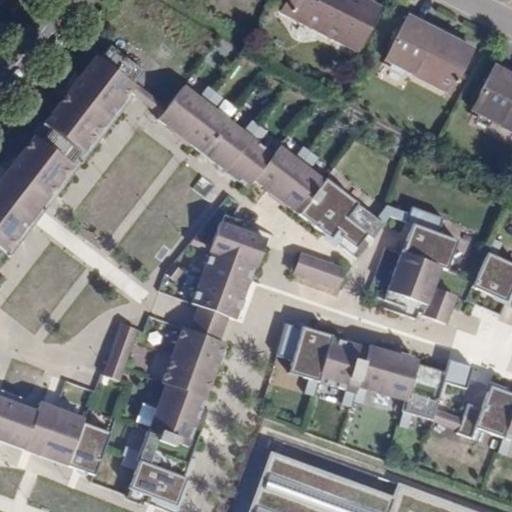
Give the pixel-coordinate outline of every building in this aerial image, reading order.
[(357,49),(377,10),(357,0),(286,0),(282,10),(357,49)] [(450,94),(469,57),(427,34),(430,28),(408,17),(386,61),(450,94)] [(469,57),(472,51),(430,28),(427,34),(469,57)] [(33,137),(1,179),(10,186),(15,178),(31,191),(27,196),(40,206),(88,144),(93,149),(106,132),(100,128),(128,92),(143,72),(110,46),(99,61),(94,57),(43,125),(50,130),(40,143),(33,137)] [(511,132),(511,76),(495,68),(472,111),(511,132)] [(160,116),(158,120),(245,189),(252,180),(349,256),(364,235),(370,240),(382,225),(324,180),(322,183),(278,148),(272,156),(183,87),(166,109),(156,102),(151,109),(160,116)] [(100,128),(106,132),(134,96),(128,92),(100,128)] [(9,258),(93,149),(88,144),(40,206),(30,220),(3,254),(9,258)] [(0,258),(3,254),(30,220),(0,196),(0,258)] [(443,219),(411,208),(405,223),(412,225),(381,308),(412,319),(414,312),(445,325),(453,304),(430,295),(440,269),(446,271),(457,241),(437,234),(443,219)] [(210,253),(192,305),(234,321),(254,269),(256,269),(269,234),(224,215),(221,224),(219,224),(212,244),(195,237),(192,246),(210,253)] [(286,272),(332,289),(340,267),(294,250),(286,272)] [(511,264),(487,253),(471,287),(509,305),(511,299),(511,264)] [(165,274),(174,283),(182,274),(174,265),(165,274)] [(288,374),(345,391),(341,405),(350,408),(355,394),(353,402),(363,405),(367,391),(406,402),(400,428),(409,430),(413,416),(434,422),(455,431),(454,435),(464,438),(468,428),(496,438),(491,452),(500,455),(505,441),(511,443),(511,395),(489,387),(481,410),(467,405),(461,422),(434,412),(445,384),(466,390),(473,367),(449,360),(445,373),(417,365),(418,362),(407,359),(410,351),(378,341),(375,349),(368,347),(367,350),(331,339),(332,336),(286,325),(276,357),(291,362),(288,374)] [(104,377),(119,383),(138,332),(123,326),(104,377)] [(201,408),(225,345),(183,329),(163,384),(167,385),(137,462),(139,463),(129,490),(131,491),(128,500),(143,505),(143,503),(166,511),(173,511),(185,479),(183,478),(208,410),(201,408)] [(0,399),(35,412),(38,404),(0,386),(0,399)] [(0,442),(24,451),(32,429),(40,432),(32,454),(94,477),(110,434),(82,424),(83,420),(38,404),(35,412),(0,399),(0,442)] [(24,451),(32,454),(40,432),(32,429),(24,451)] [(476,511),(398,482),(392,497),(270,453),(248,511),(476,511)]
